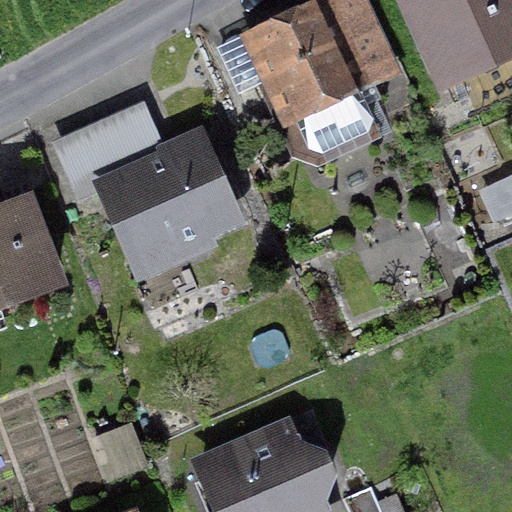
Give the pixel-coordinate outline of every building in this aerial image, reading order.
[(358,0),(302,0),(225,34),(264,125),(389,70),(358,0)] [(511,0),(376,0),(413,85),(511,43),(511,0)] [(134,105),(44,144),(71,208),(86,202),(119,279),(229,232),(186,132),(152,147),(134,105)] [(511,176),(481,187),(492,220),(511,213),(511,176)] [(2,194),(0,194),(0,293),(34,281),(2,194)] [(313,511),(276,419),(177,460),(198,511),(313,511)] [(127,424),(94,435),(109,478),(142,466),(127,424)] [(366,489),(339,503),(343,511),(401,511),(394,497),(375,506),(366,489)]
